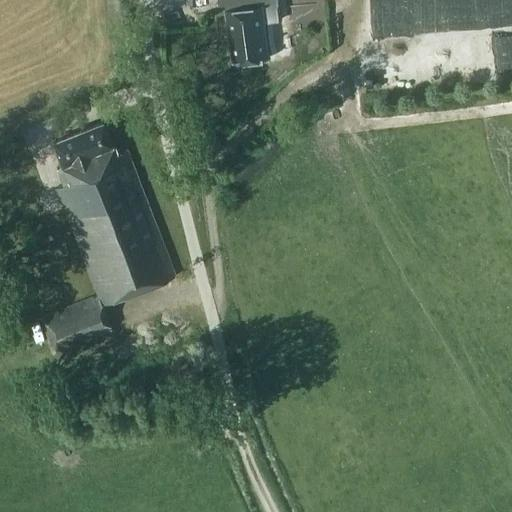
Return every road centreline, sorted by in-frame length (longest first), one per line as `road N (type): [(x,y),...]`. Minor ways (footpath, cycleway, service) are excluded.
road 1 (unclassified): [(224,377),(149,75),(143,0)]
road 2 (track): [(272,511),(241,446),(224,377)]
